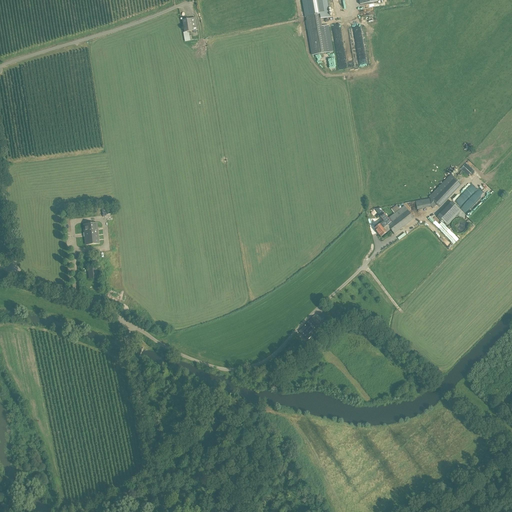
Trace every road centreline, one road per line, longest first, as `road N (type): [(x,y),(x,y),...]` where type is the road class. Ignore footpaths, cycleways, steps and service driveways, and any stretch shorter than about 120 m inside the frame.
road 1 (track): [(401,311),(365,265),(372,243),(345,91),(311,61),(297,0)]
road 2 (unclassified): [(125,326),(195,361),(244,368),(278,350),(365,265)]
road 3 (unclassified): [(162,511),(125,326)]
road 4 (unclassified): [(15,272),(106,308),(125,326)]
